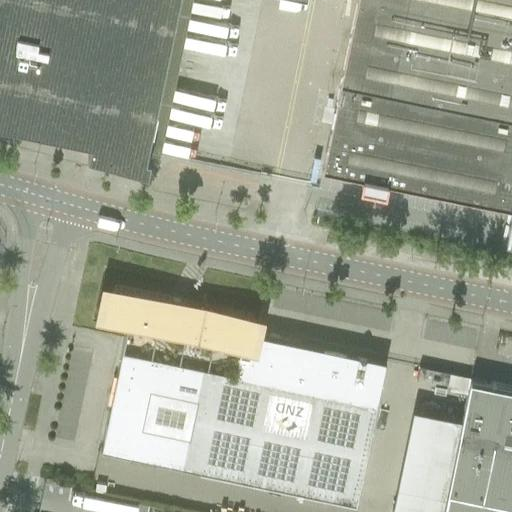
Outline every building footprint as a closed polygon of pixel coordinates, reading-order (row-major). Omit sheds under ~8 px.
[(0,0),(0,116),(89,135),(87,149),(147,165),(148,163),(143,162),(145,149),(157,151),(188,0),(0,0)] [(331,126),(322,170),(363,178),(361,187),(385,191),(387,183),(511,208),(505,237),(511,238),(511,0),(357,0),(354,15),(349,40),(345,59),(337,100),(331,126)] [(100,444),(100,447),(334,496),(344,447),(365,452),(376,401),(355,397),(364,354),(249,329),(252,315),(115,286),(108,316),(127,320),(100,444)] [(385,358),(364,354),(355,397),(376,401),(385,358)] [(446,384),(467,389),(469,378),(470,376),(448,371),(446,384)] [(455,449),(441,511),(511,511),(511,387),(491,383),(469,378),(467,389),(461,417),(459,429),(455,449)] [(413,407),(392,505),(423,511),(441,511),(461,417),(413,407)] [(355,500),(365,452),(344,447),(334,496),(355,500)]
